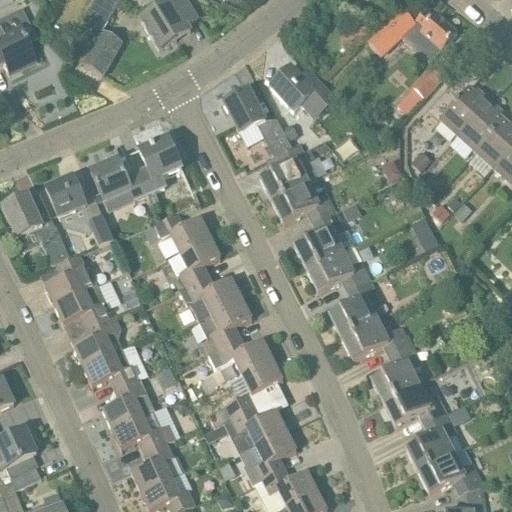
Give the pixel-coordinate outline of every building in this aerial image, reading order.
[(95,0),(89,13),(108,24),(122,0),(95,0)] [(183,0),(179,0),(141,24),(160,55),(191,35),(187,29),(197,22),(183,0)] [(398,14),(362,45),(376,61),(400,40),(431,68),(442,56),(456,38),(436,20),(434,22),(425,15),(412,30),(398,14)] [(3,26),(0,27),(0,68),(4,67),(10,79),(35,66),(18,32),(8,36),(3,26)] [(360,30),(339,49),(347,57),(368,38),(360,30)] [(102,38),(84,69),(104,80),(121,49),(102,38)] [(413,91),(397,108),(408,118),(423,101),(425,103),(444,83),(431,70),(412,90),(413,91)] [(291,72),(271,91),(295,117),(302,111),(308,118),(320,107),(326,114),(336,105),(315,83),(308,90),(291,72)] [(469,91),(439,124),(457,140),(490,105),(477,93),(474,96),(469,91)] [(249,95),(224,108),(240,139),(259,129),(275,161),(292,151),(277,124),(265,125),(249,95)] [(490,105),(457,140),(475,157),(505,124),(500,120),(503,116),(490,105)] [(505,124),(475,157),(493,173),(511,152),(511,126),(510,128),(505,124)] [(147,171),(137,176),(147,200),(154,214),(162,211),(156,198),(167,193),(163,182),(181,174),(168,143),(140,155),(147,171)] [(281,172),(260,183),(272,206),(309,187),(318,183),(310,168),(300,148),(293,152),(292,151),(275,161),(281,172)] [(511,152),(493,173),(511,189),(511,188),(511,152)] [(420,155),(410,168),(420,177),(431,165),(420,155)] [(118,164),(91,176),(105,208),(130,197),(134,206),(147,200),(137,176),(125,181),(118,164)] [(73,182),(47,193),(61,224),(87,213),(73,182)] [(309,187),(272,206),(284,229),(306,218),(311,228),(336,215),(326,197),(316,202),(309,187)] [(28,200),(3,211),(18,244),(36,235),(52,271),(67,265),(49,225),(41,228),(28,200)] [(463,207),(454,217),(464,225),(472,215),(463,207)] [(437,209),(428,218),(439,228),(447,219),(437,209)] [(316,240),(295,251),(298,256),(307,274),(343,255),(336,241),(346,236),(336,215),(311,228),(316,240)] [(426,220),(413,227),(426,254),(440,247),(426,220)] [(103,221),(88,227),(99,252),(114,246),(103,221)] [(178,221),(144,235),(151,249),(169,240),(179,259),(211,243),(200,223),(184,231),(178,221)] [(211,243),(179,259),(187,275),(179,279),(186,293),(209,281),(204,271),(220,263),(221,264),(222,263),(219,257),(218,257),(211,243)] [(343,255),(307,274),(319,297),(340,287),(345,297),(370,284),(352,250),(343,255)] [(442,251),(423,261),(432,276),(451,266),(442,251)] [(46,289),(45,289),(55,311),(97,292),(90,277),(88,278),(80,260),(56,271),(62,283),(46,290),(46,289)] [(186,293),(180,296),(188,311),(190,310),(198,325),(241,303),(231,283),(230,284),(230,285),(215,293),(209,281),(186,293)] [(351,308),(330,320),(341,342),(378,323),(371,309),(380,304),(370,284),(345,297),(351,308)] [(97,292),(55,311),(64,331),(65,331),(65,330),(81,323),(86,335),(110,324),(107,318),(111,316),(99,291),(97,292)] [(137,297),(125,301),(130,313),(141,308),(137,297)] [(241,303),(198,325),(210,347),(203,351),(208,360),(240,343),(240,342),(234,332),(250,324),(251,325),(252,325),(241,303)] [(76,350),(75,351),(85,372),(115,358),(108,342),(122,335),(115,321),(110,324),(86,335),(91,345),(76,351),(76,350)] [(378,323),(341,342),(354,366),(383,351),(388,362),(413,349),(412,349),(403,330),(386,339),(378,323)] [(240,343),(208,360),(216,374),(233,365),(241,381),(272,365),(262,345),(261,345),(261,346),(245,354),(240,343)] [(393,373),(372,384),(383,407),(420,388),(413,374),(422,369),(426,368),(416,347),(412,349),(413,349),(388,362),(393,373)] [(115,358),(85,372),(94,393),(95,392),(95,391),(110,385),(115,397),(138,386),(123,355),(115,358)] [(272,365),(241,381),(251,401),(281,385),(282,386),(283,386),(272,365)] [(0,415),(14,409),(3,385),(0,386),(0,415)] [(104,413),(102,414),(112,435),(151,417),(155,416),(145,394),(142,395),(138,386),(115,397),(120,407),(104,414),(104,413)] [(420,388),(383,407),(395,431),(418,420),(422,430),(447,418),(438,399),(428,404),(420,388)] [(247,401),(225,413),(231,425),(254,412),(247,401)] [(151,417),(112,435),(122,456),(123,455),(123,454),(139,447),(143,458),(167,448),(174,444),(179,442),(165,411),(155,416),(151,417)] [(427,442),(406,452),(418,476),(455,457),(448,443),(458,437),(454,430),(469,422),(463,411),(447,418),(422,430),(427,442)] [(231,425),(225,428),(241,458),(286,435),(276,415),(274,416),(275,417),(260,424),(254,412),(231,425)] [(0,444),(0,474),(6,472),(11,483),(36,472),(37,471),(32,460),(36,458),(26,435),(1,446),(0,444)] [(286,435),(241,458),(246,469),(245,474),(253,491),(254,490),(262,486),(285,475),(279,465),(295,456),(295,457),(296,457),(286,435)] [(132,476),(131,476),(141,498),(173,483),(166,466),(174,462),(167,448),(143,458),(148,470),(133,477),(132,476)] [(455,457),(418,476),(430,499),(452,489),(459,502),(483,490),(483,491),(484,490),(465,452),(455,457)] [(36,472),(11,483),(12,486),(16,495),(41,483),(36,472)] [(262,486),(254,490),(265,511),(287,511),(317,497),(307,476),(305,477),(306,478),(290,486),(285,475),(262,486)] [(173,483),(141,498),(147,511),(161,511),(168,509),(168,511),(190,511),(195,510),(188,496),(180,499),(173,483)] [(0,511),(22,511),(16,495),(12,486),(0,490),(0,496),(2,501),(0,501),(0,511)] [(457,511),(486,511),(483,491),(483,490),(459,502),(456,503),(457,511)] [(324,511),(317,497),(287,511),(324,511)] [(46,509),(38,511),(63,511),(58,498),(44,504),(46,509)]
